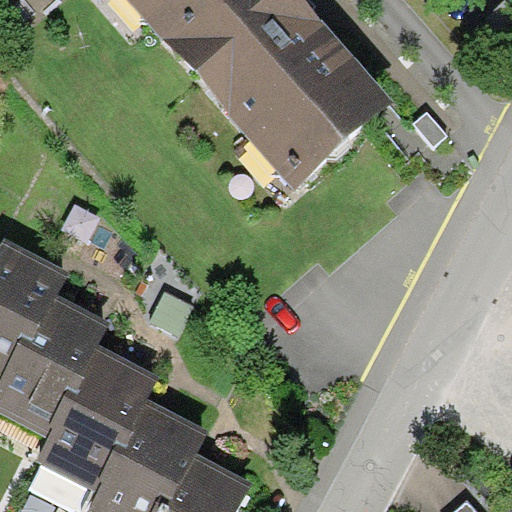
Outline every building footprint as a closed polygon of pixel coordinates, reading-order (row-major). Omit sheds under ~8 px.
[(298,0),(122,0),(287,194),(390,108),(298,0)] [(511,0),(487,22),(500,37),(511,26),(511,0)] [(429,114),(416,125),(434,147),(447,137),(429,114)] [(73,279),(5,242),(0,251),(0,386),(3,388),(24,347),(33,352),(60,301),(73,279)] [(167,297),(153,322),(177,335),(190,309),(167,297)] [(102,351),(113,329),(60,301),(33,352),(24,347),(3,388),(0,392),(0,416),(47,440),(69,396),(77,400),(102,351)] [(146,407),(160,380),(102,351),(77,400),(69,396),(47,440),(35,465),(95,495),(118,450),(123,453),(146,407)] [(171,511),(198,461),(209,440),(146,407),(123,453),(118,450),(95,495),(85,511),(156,511),(158,510),(160,511),(171,511)] [(240,511),(253,489),(198,461),(171,511),(160,511),(158,510),(156,511),(240,511)]
